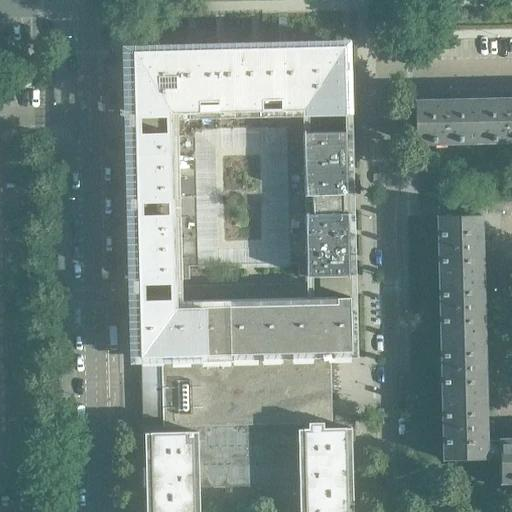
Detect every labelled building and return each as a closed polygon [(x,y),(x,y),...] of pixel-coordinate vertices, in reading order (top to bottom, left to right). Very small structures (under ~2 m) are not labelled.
[(345,109),(344,46),(132,51),(134,114),(345,109)] [(511,141),(511,98),(510,94),(501,94),(501,98),(476,99),(477,143),(511,141)] [(477,143),(476,99),(450,100),(450,96),(441,96),(441,100),(415,101),(416,144),(477,143)] [(343,212),(343,194),(347,194),(346,131),(302,132),(307,277),(350,275),(348,212),(343,212)] [(181,280),(178,135),(135,136),(136,199),(140,199),(141,217),(137,218),(138,281),(181,280)] [(486,250),(486,241),(482,241),(481,215),(437,216),(439,277),(483,276),(482,250),(486,250)] [(487,311),(487,301),(483,301),(483,276),(439,277),(440,337),(484,336),(483,311),(487,311)] [(8,452),(33,452),(29,292),(4,292),(8,452)] [(330,352),(332,352),(352,352),(350,297),(260,299),(261,324),(280,323),(283,423),(332,422),(330,352)] [(261,324),(260,299),(138,302),(140,357),(161,356),(163,432),(169,432),(169,426),(283,423),(280,323),(261,324)] [(489,371),(489,362),(485,362),(484,336),(440,337),(442,398),(485,397),(485,371),(489,371)] [(490,431),(490,422),(486,422),(485,397),(442,398),(443,459),(487,458),(486,439),(486,431),(490,431)] [(359,421),(359,415),(334,415),(335,422),(332,422),(283,423),(169,426),(169,432),(163,432),(150,432),(150,426),(141,426),(142,489),(151,488),(194,487),(304,485),(347,484),(356,483),(354,421),(359,421)] [(511,482),(511,438),(499,439),(500,457),(500,483),(511,482)] [(500,457),(499,439),(486,439),(487,458),(500,457)] [(347,511),(347,484),(304,485),(304,511),(194,511),(194,487),(151,488),(151,511),(347,511)]
